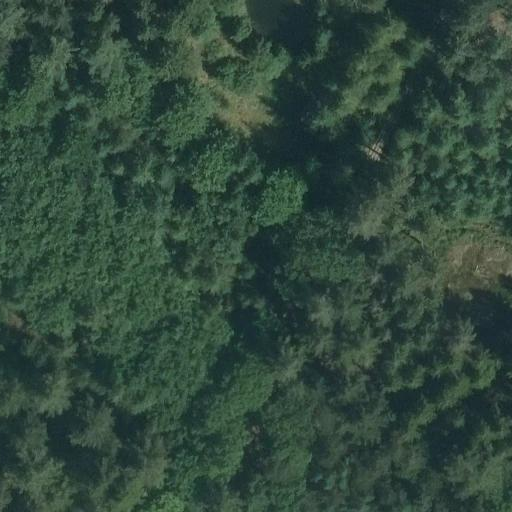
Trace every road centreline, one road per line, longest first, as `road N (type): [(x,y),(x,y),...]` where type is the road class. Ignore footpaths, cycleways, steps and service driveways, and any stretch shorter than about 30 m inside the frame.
road 1 (track): [(441,10),(360,184),(261,353)]
road 2 (track): [(343,0),(336,43),(322,57),(283,59),(247,55),(227,24),(226,0)]
road 3 (track): [(261,353),(164,511)]
